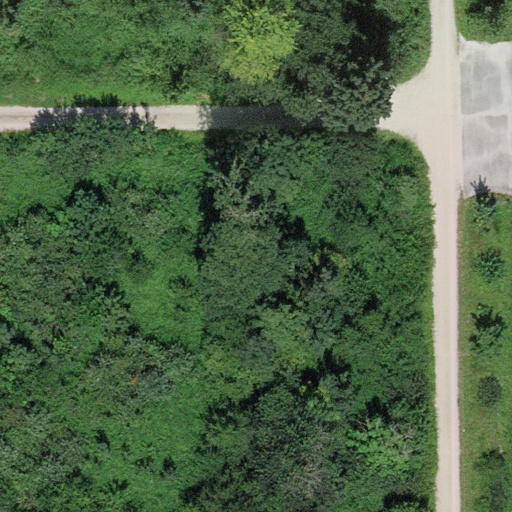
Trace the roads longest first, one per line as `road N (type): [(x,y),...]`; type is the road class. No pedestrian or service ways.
road 1 (track): [(440,105),(0,126)]
road 2 (track): [(443,511),(440,105)]
